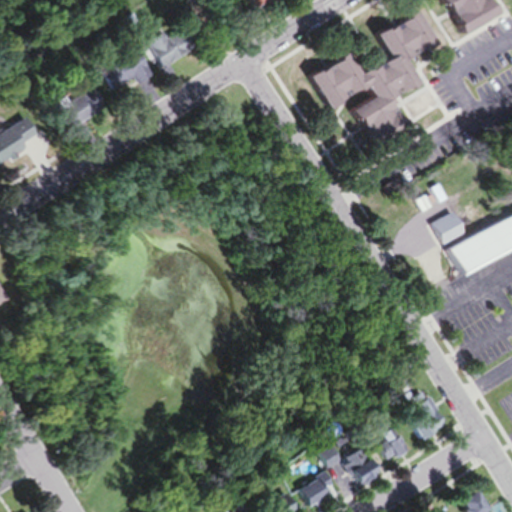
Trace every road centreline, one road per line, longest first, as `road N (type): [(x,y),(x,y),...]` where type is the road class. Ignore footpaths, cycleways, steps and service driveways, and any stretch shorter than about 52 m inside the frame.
road 1 (residential): [(511,490),(245,62)]
road 2 (residential): [(0,218),(343,0)]
road 3 (residential): [(365,511),(480,440)]
road 4 (residential): [(70,511),(0,400)]
